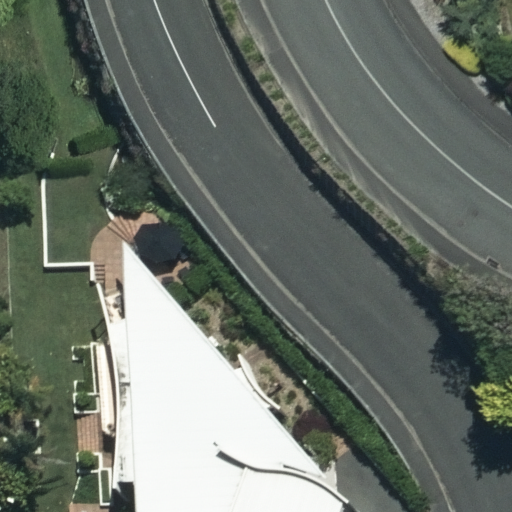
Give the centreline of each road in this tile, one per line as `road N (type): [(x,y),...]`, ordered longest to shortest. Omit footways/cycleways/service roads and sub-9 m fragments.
road 1 (residential): [(483,511),(398,368),(236,167),(154,0)]
road 2 (residential): [(325,0),(397,112),(511,205)]
